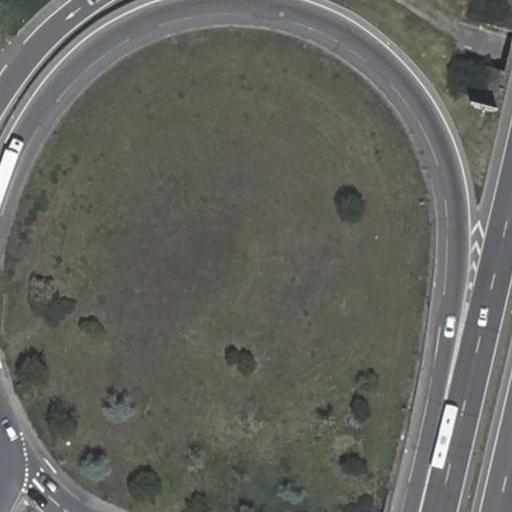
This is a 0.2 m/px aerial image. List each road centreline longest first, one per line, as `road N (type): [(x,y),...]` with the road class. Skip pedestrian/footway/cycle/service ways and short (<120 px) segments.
road 1 (trunk): [(0,176),(52,87),(100,43),(155,15),(221,2),(296,13),(357,46),(427,130),(449,194),(448,337),(424,511)]
road 2 (trunk): [(511,197),(430,511)]
road 3 (trunk): [(92,0),(29,52),(0,95)]
